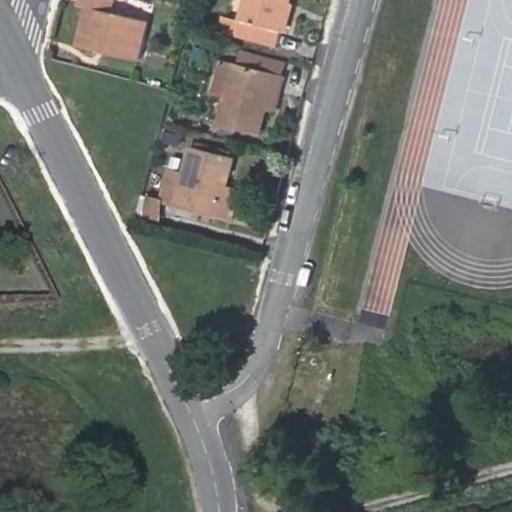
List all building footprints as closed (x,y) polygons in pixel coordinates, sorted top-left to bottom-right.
[(117,0),(82,0),(81,6),(88,9),(79,45),(139,61),(148,25),(113,15),(117,0)] [(291,0),(247,0),(241,23),(239,34),(279,45),(291,0)] [(227,19),(224,30),(239,34),(241,23),(227,19)] [(289,60),(241,48),(237,65),(284,77),(289,60)] [(284,77),(237,65),(237,66),(224,62),(216,94),(229,97),(222,125),(260,135),(266,109),(271,91),(280,93),(284,77)] [(275,112),(280,93),(271,91),(266,109),(275,112)] [(234,160),(194,149),(187,176),(173,172),(166,202),(150,197),(144,220),(160,224),(165,203),(219,217),(227,189),(234,160)] [(236,191),(227,189),(219,217),(228,220),(236,191)]
